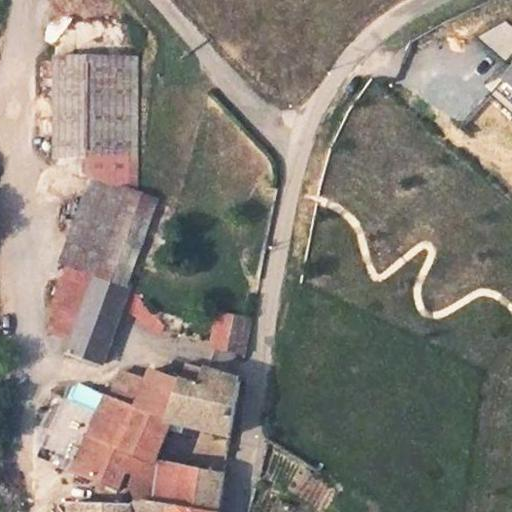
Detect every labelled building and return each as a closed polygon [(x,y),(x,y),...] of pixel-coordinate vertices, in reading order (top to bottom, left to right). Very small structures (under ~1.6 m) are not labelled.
[(503,57),(511,48),(511,26),(504,18),(484,36),(503,57)] [(104,360),(126,285),(129,285),(157,200),(138,193),(137,58),(56,58),(56,157),(91,158),(90,177),(61,263),(67,265),(54,301),(50,332),(73,340),(70,350),(104,360)] [(511,61),(499,77),(511,88),(511,61)] [(252,317),(218,309),(210,344),(245,352),(252,317)] [(124,369),(111,396),(76,381),(52,430),(39,458),(72,472),(113,488),(119,473),(126,474),(124,488),(133,497),(130,505),(131,508),(221,510),(226,472),(157,457),(169,421),(232,434),(241,378),(200,367),(199,370),(183,366),(180,377),(152,368),(148,380),(124,369)]
